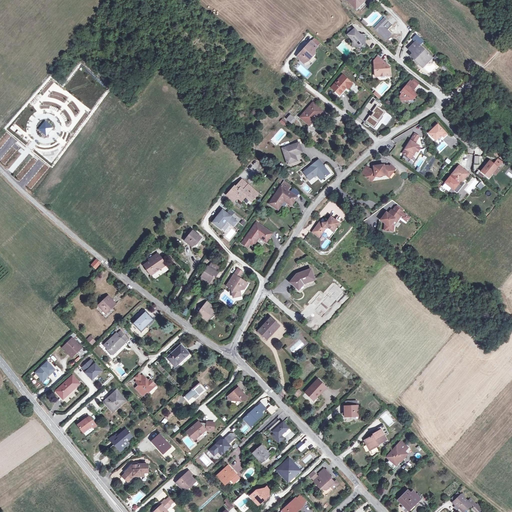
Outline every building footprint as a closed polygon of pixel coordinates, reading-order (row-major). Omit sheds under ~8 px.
[(347,0),(356,9),(364,0),(347,0)] [(353,42),(358,47),(362,47),(365,44),(365,37),(363,35),(358,35),(358,33),(355,29),(347,36),(353,42)] [(316,38),(312,42),(317,47),(321,43),(316,38)] [(304,63),(309,61),(316,54),(316,52),(314,51),(318,47),(317,47),(312,42),(312,41),(298,56),(301,59),(300,60),(304,63)] [(422,61),(429,61),(432,58),(416,42),(410,49),(414,53),(411,56),(419,64),(422,61)] [(390,73),(389,66),(388,67),(386,65),(386,64),(380,58),(374,65),(375,77),(386,76),(385,73),(390,73)] [(297,69),(308,79),(312,74),(301,65),(297,69)] [(339,95),(345,89),(347,91),(352,84),(343,76),(332,88),(339,95)] [(400,101),(408,100),(409,98),(412,98),(414,99),(416,96),(416,94),(414,93),(414,90),(417,86),(412,82),(410,81),(401,93),(402,94),(400,97),(400,101)] [(372,104),(369,102),(366,106),(374,113),(372,116),(370,115),(365,121),(374,127),(385,111),(378,107),(380,104),(375,100),(372,104)] [(315,116),(320,110),(313,103),(300,117),(309,125),(316,117),(315,116)] [(45,120),(38,129),(46,136),(54,128),(45,120)] [(447,134),(438,124),(429,133),(436,140),(442,134),(444,137),(447,134)] [(402,153),(411,158),(414,154),(416,155),(418,152),(420,148),(418,146),(419,145),(415,143),(419,136),(415,133),(402,153)] [(444,141),(436,148),(440,152),(448,145),(444,141)] [(293,155),(295,155),(302,152),(299,143),(283,149),(288,164),(295,161),(293,155)] [(260,172),(265,168),(257,159),(253,163),(260,172)] [(319,159),(304,171),(310,179),(317,173),(322,179),(330,173),(319,159)] [(498,167),(490,160),(481,171),(489,177),(498,167)] [(372,181),(375,176),(386,175),(385,171),(386,171),(388,170),(392,173),(394,170),(389,166),(388,165),(384,166),(384,164),(374,166),(374,168),(371,169),(366,176),(372,181)] [(454,184),(456,186),(459,183),(458,182),(460,179),(462,181),(469,173),(459,165),(445,182),(451,188),(454,184)] [(366,176),(371,169),(367,166),(362,172),(366,176)] [(473,177),(463,189),(469,194),(479,182),(473,177)] [(252,201),(259,194),(248,185),(242,180),(235,188),(234,187),(226,195),(234,202),(237,198),(241,202),(246,196),(252,201)] [(278,209),(284,200),(291,205),(297,197),(287,191),(290,186),(284,182),(281,186),(270,204),(278,209)] [(395,206),(392,210),(399,215),(402,212),(395,206)] [(400,216),(391,209),(388,213),(386,212),(380,219),(384,223),(384,230),(391,230),(391,225),(390,224),(394,219),(397,221),(400,216)] [(227,221),(231,224),(235,220),(223,210),(213,222),(221,229),(227,221)] [(328,237),(335,227),(338,222),(330,217),(326,223),(321,223),(319,221),(311,232),(319,237),(322,232),(328,237)] [(257,223),(242,243),(247,247),(250,243),(253,246),(259,237),(266,242),(272,234),(257,223)] [(337,228),(335,227),(328,237),(330,238),(337,228)] [(192,247),(196,241),(198,242),(201,238),(193,230),(184,241),(192,247)] [(158,253),(151,258),(152,260),(150,261),(144,265),(151,275),(166,265),(158,253)] [(96,269),(100,263),(96,260),(92,265),(96,269)] [(215,276),(217,272),(216,272),(219,267),(212,262),(209,267),(208,267),(202,277),(203,277),(207,280),(210,282),(214,275),(215,276)] [(237,269),(234,274),(240,278),(243,273),(237,269)] [(297,274),(290,282),(298,290),(303,284),(315,279),(311,269),(297,274)] [(236,294),(236,297),(241,296),(240,290),(244,289),(247,283),(241,279),(239,278),(240,278),(234,274),(227,286),(231,289),(232,292),(232,294),(236,294)] [(108,296),(99,306),(106,313),(116,304),(108,296)] [(207,302),(198,314),(207,321),(216,309),(207,302)] [(146,311),(133,323),(142,332),(154,320),(146,311)] [(272,331),(273,332),(279,325),(270,317),(265,323),(264,322),(262,325),(262,326),(258,331),(262,333),(261,334),(265,338),(272,331)] [(109,348),(114,353),(125,342),(124,341),(128,339),(121,331),(118,334),(117,333),(104,346),(107,349),(109,348)] [(72,339),(63,348),(73,357),(81,348),(72,339)] [(285,347),(292,355),(304,344),(298,339),(289,347),(287,345),(285,347)] [(181,345),(167,358),(175,367),(189,354),(181,345)] [(84,367),(87,370),(89,368),(90,369),(88,371),(87,372),(90,376),(91,377),(96,375),(101,371),(92,360),(84,367)] [(48,362),(35,373),(42,380),(55,370),(48,362)] [(148,393),(152,389),(150,387),(154,384),(151,381),(149,382),(148,381),(143,375),(141,377),(137,380),(135,382),(138,386),(135,388),(143,396),(147,392),(148,393)] [(73,376),(56,391),(63,399),(80,384),(73,376)] [(313,400),(325,387),(317,380),(305,392),(313,400)] [(199,395),(200,396),(205,391),(206,390),(199,383),(199,384),(193,388),(194,389),(199,384),(204,390),(199,395)] [(194,389),(193,388),(184,396),(188,400),(187,402),(190,405),(200,396),(199,395),(204,390),(199,384),(194,389)] [(228,400),(237,401),(243,402),(247,398),(238,388),(232,393),(228,396),(228,400)] [(117,391),(105,402),(113,411),(125,401),(117,391)] [(305,393),(302,396),(312,405),(314,402),(305,393)] [(263,414),(261,412),(266,408),(261,403),(256,407),(243,419),(250,426),(263,414)] [(266,409),(271,415),(275,412),(270,406),(266,409)] [(357,415),(356,406),(346,406),(345,406),(345,415),(357,415)] [(86,419),(77,425),(83,433),(95,424),(89,416),(86,419)] [(277,418),(267,427),(271,431),(281,422),(277,418)] [(207,423),(205,423),(202,426),(199,422),(187,432),(193,439),(197,435),(198,437),(206,430),(214,430),(215,422),(207,422),(207,423)] [(289,428),(284,422),(274,430),(275,432),(273,435),(279,442),(284,437),(281,435),(289,428)] [(241,430),(244,433),(250,426),(246,423),(241,430)] [(120,446),(122,448),(128,443),(126,442),(132,437),(126,430),(119,436),(120,436),(118,437),(116,435),(113,438),(115,439),(111,441),(117,448),(120,446)] [(380,430),(372,434),(373,435),(370,437),(364,440),(370,450),(379,445),(378,444),(386,439),(380,430)] [(163,453),(170,446),(159,434),(151,441),(163,453)] [(223,437),(209,450),(214,455),(218,451),(221,454),(230,446),(229,444),(234,438),(230,434),(225,439),(223,437)] [(301,441),(296,446),(301,451),(306,446),(301,441)] [(401,458),(405,454),(403,452),(407,447),(400,441),(387,457),(389,459),(385,463),(394,470),(397,466),(395,464),(401,458)] [(262,462),(270,455),(261,445),(254,452),(262,462)] [(406,455),(405,454),(401,458),(395,464),(397,466),(406,455)] [(287,479),(285,481),(286,482),(287,481),(289,483),(300,472),(289,460),(278,470),(287,479)] [(139,472),(144,472),(148,472),(147,464),(139,465),(131,465),(125,472),(126,472),(122,476),(128,482),(133,477),(134,475),(139,475),(139,472)] [(239,477),(228,465),(217,476),(224,484),(229,480),(232,483),(235,481),(239,477)] [(326,490),(330,486),(334,482),(330,477),(331,476),(324,469),(318,474),(320,475),(314,481),(320,488),(323,486),(326,490)] [(189,487),(193,484),(191,483),(194,480),(190,476),(192,474),(189,471),(176,483),(183,490),(186,487),(189,487)] [(334,482),(330,486),(333,489),(339,483),(336,480),(334,482)] [(258,505),(263,501),(263,499),(265,496),(268,496),(268,491),(266,491),(263,488),(256,490),(249,496),(258,505)] [(403,505),(402,506),(401,508),(405,511),(406,511),(408,510),(420,499),(413,492),(411,494),(408,491),(398,500),(401,503),(403,505)] [(454,501),(460,495),(457,493),(452,498),(454,501)] [(452,502),(456,506),(456,505),(459,508),(462,511),(470,503),(472,504),(475,508),(474,509),(476,511),(479,511),(482,508),(477,504),(476,505),(470,498),(467,501),(461,494),(460,495),(452,502)] [(298,495),(295,498),(301,504),(304,502),(298,495)] [(301,504),(295,498),(282,510),(282,511),(293,511),(295,511),(296,511),(303,506),(301,504)] [(157,509),(155,511),(153,511),(168,511),(166,510),(170,506),(169,505),(165,501),(165,500),(156,508),(157,509)] [(462,511),(464,511),(472,504),(470,503),(462,511)]
